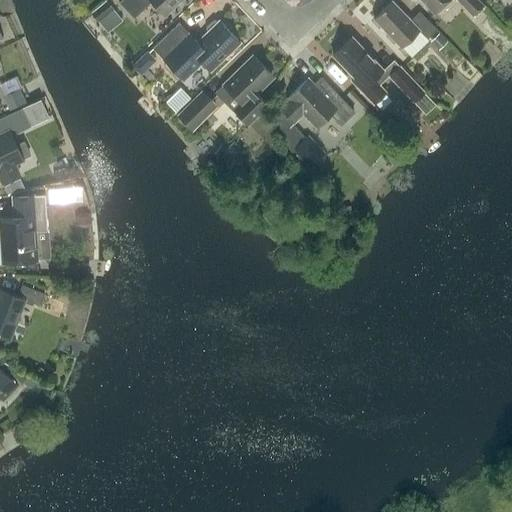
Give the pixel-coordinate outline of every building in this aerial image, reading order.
[(165,16),(181,0),(122,0),(119,3),(134,19),(152,2),(165,16)] [(422,0),(435,13),(448,0),(422,0)] [(483,7),(476,0),(455,0),(473,17),(483,7)] [(428,39),(437,30),(419,12),(410,20),(392,1),(374,19),(401,47),(419,30),(428,39)] [(98,21),(113,10),(107,2),(92,14),(98,21)] [(221,24),(219,22),(214,20),(206,28),(207,33),(209,35),(199,45),(179,24),(153,49),(165,60),(164,66),(176,78),(182,78),(200,60),(209,69),(238,40),(222,23),(221,24)] [(387,94),(374,79),(384,70),(352,37),(333,55),(355,78),(352,81),(362,91),(375,105),(387,94)] [(147,51),(131,66),(140,76),(156,61),(147,51)] [(254,92),(270,76),(272,75),(255,58),(217,95),(225,103),(246,124),(266,104),(254,92)] [(399,67),(389,76),(415,103),(425,94),(399,67)] [(20,74),(3,82),(14,107),(31,99),(20,74)] [(314,87),(307,80),(289,96),(291,98),(280,108),(294,122),(305,112),(318,126),(331,114),(341,125),(354,112),(323,79),(314,87)] [(191,131),(217,106),(201,90),(175,114),(191,131)] [(15,144),(12,136),(31,127),(22,108),(0,118),(0,132),(1,134),(0,134),(0,178),(3,183),(20,175),(15,165),(23,160),(22,158),(30,154),(23,140),(15,144)] [(322,156),(306,140),(294,151),(310,168),(322,156)] [(2,263),(38,260),(50,259),(48,231),(46,195),(14,197),(15,216),(2,217),(4,240),(0,240),(2,263)] [(18,297),(0,289),(0,335),(23,344),(29,328),(17,323),(25,300),(40,306),(45,294),(22,285),(18,297)] [(0,399),(3,403),(18,387),(0,368),(0,399)]
